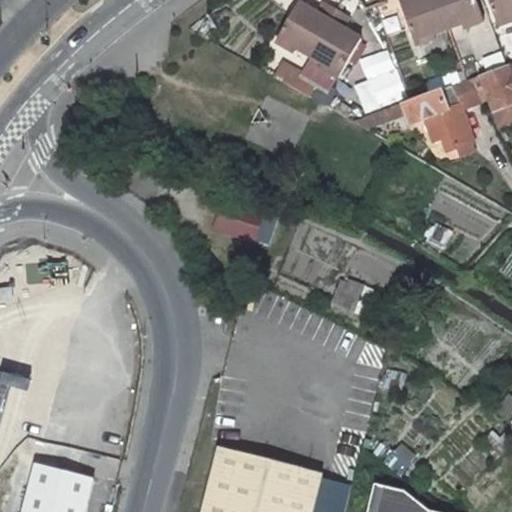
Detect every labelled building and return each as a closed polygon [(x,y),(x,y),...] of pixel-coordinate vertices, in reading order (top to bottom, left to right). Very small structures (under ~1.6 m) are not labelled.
[(296,45),(309,53),(336,7),(324,0),(316,12),(297,0),(274,39),(293,50),(296,45)] [(434,33),(448,28),(438,0),(408,0),(401,2),(415,45),(436,38),(434,33)] [(464,29),(484,23),(476,0),(438,0),(448,28),(462,24),(464,29)] [(511,0),(486,0),(496,26),(511,19),(511,0)] [(338,77),(360,36),(342,26),(349,15),(336,7),(309,53),(322,61),(320,66),(334,74),(338,77)] [(299,73),(326,89),(334,74),(320,66),(322,61),(309,53),(300,70),(299,73)] [(300,70),(282,60),(273,74),(292,84),(299,73),(300,70)] [(511,63),(503,67),(479,76),(494,111),(511,103),(511,63)] [(469,80),(404,104),(409,117),(411,123),(425,118),(434,143),(443,140),(447,151),(455,148),(472,141),(460,109),(482,101),(469,80)] [(404,104),(354,122),(371,131),(409,117),(404,104)] [(455,148),(458,156),(475,150),(472,141),(455,148)] [(253,240),(262,214),(224,202),(216,228),(253,240)] [(431,224),(425,251),(446,255),(451,229),(431,224)] [(228,268),(239,272),(241,266),(230,262),(228,268)] [(256,279),(261,281),(265,270),(260,268),(256,279)] [(335,298),(366,308),(373,291),(349,281),(348,284),(341,281),(335,298)] [(404,329),(387,318),(380,331),(405,347),(413,336),(418,338),(424,328),(409,318),(404,329)] [(376,398),(387,402),(387,401),(390,389),(401,393),(407,377),(390,371),(386,388),(379,386),(376,398)] [(493,432),(482,444),(497,460),(511,443),(511,440),(505,433),(500,439),(493,432)] [(402,476),(416,456),(400,444),(386,464),(402,476)] [(312,511),(322,474),(220,448),(203,511),(312,511)] [(86,511),(94,481),(35,465),(22,511),(86,511)] [(431,511),(406,492),(376,485),(369,511),(431,511)]
